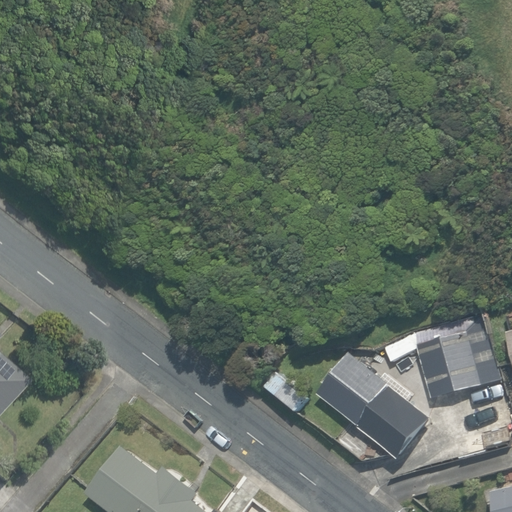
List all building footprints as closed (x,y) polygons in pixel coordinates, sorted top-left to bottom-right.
[(413,327),(432,398),(504,378),(485,308),(413,327)] [(320,393),(403,459),(435,418),(352,353),(320,393)] [(0,408),(25,379),(0,357),(0,408)] [(220,511),(217,510),(215,511),(211,511),(197,501),(203,494),(168,467),(162,474),(125,446),(90,493),(114,511),(220,511)] [(511,511),(511,487),(495,492),(500,511),(511,511)]
